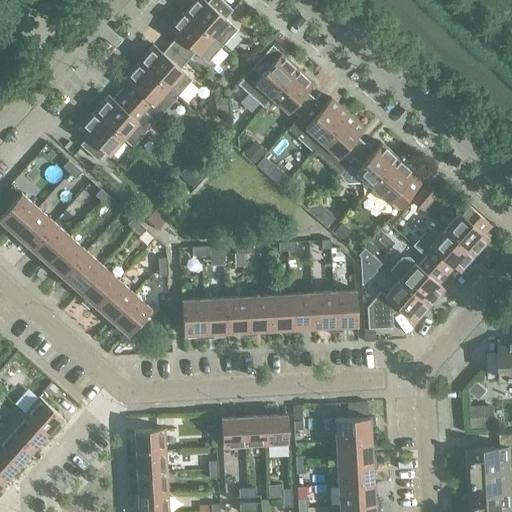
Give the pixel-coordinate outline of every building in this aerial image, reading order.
[(202,0),(191,0),(180,12),(220,47),(236,30),(222,18),(230,10),(218,0),(206,0),(205,2),(202,0)] [(220,47),(180,12),(166,28),(175,36),(167,45),(185,60),(192,52),(206,63),(220,47)] [(190,80),(177,69),(185,60),(167,45),(159,53),(151,45),(136,62),(175,97),(190,80)] [(236,83),(262,106),(272,95),(295,68),(278,53),(271,62),(262,54),(236,83)] [(175,97),(136,62),(121,78),(130,86),(122,95),(153,122),(175,97)] [(312,83),(295,68),(272,95),(288,109),(290,107),(299,115),(313,99),(304,91),(312,83)] [(153,122),(122,95),(115,103),(106,95),(91,112),(121,138),(131,147),(153,122)] [(226,97),(212,99),(213,112),(227,111),(226,97)] [(321,106),(313,99),(299,115),(287,128),(313,150),(345,113),(328,98),(321,106)] [(121,138),(91,112),(76,129),(85,136),(77,145),(96,161),(103,152),(106,155),(121,138)] [(362,128),(345,113),(313,150),(338,172),(363,144),(354,136),(362,128)] [(252,143),(244,151),(255,161),(262,152),(252,143)] [(371,151),(363,144),(338,172),(347,180),(366,180),(372,185),(396,158),(379,143),(371,151)] [(205,171),(182,151),(174,160),(184,169),(174,180),(187,191),(205,171)] [(264,155),(257,163),(264,169),(270,164),(269,159),(264,155)] [(412,172),(396,158),(372,185),(397,207),(414,189),(405,181),(412,172)] [(68,172),(74,165),(68,159),(62,166),(68,172)] [(75,177),(81,171),(74,165),(68,172),(75,177)] [(421,208),(436,191),(427,183),(412,200),(421,208)] [(100,200),(106,194),(100,188),(95,195),(100,200)] [(9,238),(35,208),(19,193),(0,214),(0,223),(6,229),(3,233),(9,238)] [(107,206),(113,199),(106,194),(100,200),(107,206)] [(316,201),(307,211),(326,228),(335,218),(316,201)] [(471,256),(487,239),(478,231),(485,222),(465,203),(442,229),(471,256)] [(35,208),(9,238),(14,243),(18,239),(28,249),(51,223),(35,208)] [(133,229),(138,222),(132,217),(127,223),(133,229)] [(139,235),(145,228),(138,222),(133,229),(139,235)] [(51,223),(28,249),(38,258),(35,262),(41,267),(68,237),(51,223)] [(350,231),(342,223),(334,232),(342,239),(350,231)] [(410,245),(423,256),(441,272),(448,264),(457,272),(471,256),(442,229),(436,235),(423,231),(410,245)] [(68,237),(41,267),(46,272),(50,268),(60,277),(84,251),(68,237)] [(329,238),(321,239),(321,248),(330,247),(329,238)] [(373,253),(380,246),(374,240),(367,247),(373,253)] [(278,241),(278,242),(278,250),(287,250),(286,241),(278,241)] [(286,241),(287,250),(295,250),(295,241),(286,241)] [(243,243),(234,244),(235,253),(244,252),(243,243)] [(243,243),(244,252),(252,252),(251,243),(243,243)] [(200,246),(200,254),(209,254),(208,245),(200,246)] [(200,246),(191,246),(192,255),(200,254),(200,246)] [(338,246),(330,247),(330,256),(339,255),(338,246)] [(358,256),(359,257),(361,287),(368,279),(368,280),(376,271),(375,271),(381,264),(364,249),(358,256)] [(84,251),(60,277),(71,287),(68,290),(73,295),(100,266),(84,251)] [(244,267),(244,254),(233,254),(234,267),(244,267)] [(387,270),(397,279),(427,306),(442,289),(433,282),(434,281),(433,280),(441,272),(423,256),(416,263),(407,255),(400,256),(387,270)] [(166,265),(166,257),(157,257),(158,266),(166,265)] [(166,265),(158,266),(158,275),(167,274),(166,265)] [(100,266),(73,295),(79,301),(83,297),(93,306),(116,280),(100,266)] [(153,290),(160,281),(154,275),(146,284),(153,290)] [(427,306),(397,279),(384,294),(379,291),(365,307),(366,328),(391,327),(390,312),(392,312),(396,307),(412,322),(427,306)] [(116,280),(93,306),(103,316),(100,320),(105,324),(132,294),(116,280)] [(352,290),(330,291),(332,332),(340,331),(340,326),(354,325),(352,290)] [(330,291),(309,292),(311,328),(325,327),(325,332),(332,332),(330,291)] [(309,292),(287,293),(289,334),(297,333),(297,329),(311,328),(309,292)] [(287,293),(266,295),(268,330),(282,329),(282,334),(289,334),(287,293)] [(132,294),(105,324),(111,330),(115,326),(125,335),(149,309),(132,294)] [(266,295),(244,296),(246,336),(254,336),(254,331),(268,330),(266,295)] [(244,296),(223,297),(225,332),(238,332),(239,337),(246,336),(244,296)] [(223,297),(201,298),(204,339),(211,338),(211,333),(225,332),(223,297)] [(201,298),(179,299),(181,335),(196,334),(196,339),(204,339),(201,298)] [(511,318),(511,319),(511,337),(498,339),(500,376),(500,384),(511,382),(511,318)] [(37,398),(22,414),(45,435),(60,418),(37,398)] [(468,406),(469,426),(489,425),(488,405),(468,406)] [(45,435),(22,414),(8,430),(31,451),(45,435)] [(285,414),(263,415),(265,445),(287,444),(285,414)] [(263,415),(242,416),(243,446),(265,445),(263,415)] [(242,416),(219,418),(221,447),(243,446),(242,416)] [(332,419),(334,441),(369,439),(368,425),(373,425),(372,416),(332,419)] [(172,418),(162,418),(163,428),(173,428),(172,418)] [(301,420),(293,421),(293,429),(302,429),(301,420)] [(215,434),(214,425),(206,425),(206,434),(215,434)] [(133,430),(134,452),(164,450),(163,428),(133,430)] [(31,451),(8,430),(0,439),(0,452),(16,467),(31,451)] [(505,445),(472,447),(465,447),(466,471),(511,469),(509,445),(511,445),(511,432),(504,433),(505,445)] [(369,439),(334,441),(335,462),(375,460),(374,452),(369,453),(369,439)] [(164,450),(134,452),(135,474),(165,472),(164,450)] [(16,467),(0,452),(0,481),(2,483),(16,467)] [(303,455),(295,455),(295,465),(304,464),(303,455)] [(217,469),(216,460),(207,461),(208,470),(217,469)] [(375,460),(335,462),(336,484),(371,482),(370,468),(375,468),(375,460)] [(304,464),(295,465),(295,473),(304,472),(304,464)] [(217,469),(208,470),(208,477),(217,477),(217,469)] [(511,469),(466,471),(467,494),(511,492),(511,469)] [(165,472),(135,474),(136,495),(166,493),(165,472)] [(218,490),(217,480),(205,481),(206,491),(218,490)] [(371,482),(336,484),(337,505),(377,503),(376,495),(372,496),(371,482)] [(246,496),(245,487),(238,488),(238,497),(246,496)] [(246,496),(255,495),(255,487),(245,487),(246,496)] [(291,496),(290,488),(281,489),(282,497),(291,496)] [(511,511),(511,494),(511,492),(467,494),(468,511),(511,511)] [(167,511),(166,493),(136,495),(137,511),(167,511)] [(291,496),(282,497),(282,506),(291,505),(291,496)] [(306,498),(297,499),(297,508),(306,507),(306,498)] [(246,502),(247,511),(256,510),(255,501),(246,502)] [(247,511),(246,502),(238,503),(239,511),(247,511)] [(210,511),(219,511),(219,503),(210,504),(210,511)] [(377,503),(337,505),(337,511),(372,511),(373,510),(377,510),(377,503)]
